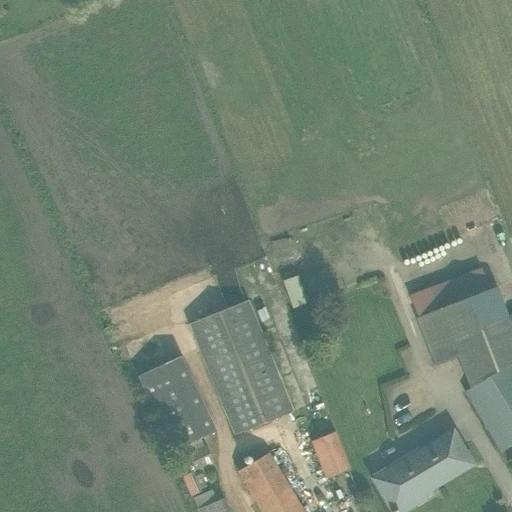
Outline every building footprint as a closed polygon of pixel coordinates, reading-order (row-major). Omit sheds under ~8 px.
[(290,241),(262,249),(265,260),(293,252),(290,241)] [(413,320),(433,369),(455,360),(468,390),(463,394),(499,453),(511,445),(511,328),(511,329),(492,282),(485,285),(478,269),(408,298),(417,318),(413,320)] [(305,304),(295,277),(281,282),(291,309),(305,304)] [(247,302),(187,326),(232,437),(291,413),(247,302)] [(214,431),(180,358),(137,378),(170,452),(169,453),(181,477),(180,478),(189,498),(199,492),(199,490),(205,488),(199,474),(193,477),(191,473),(212,462),(204,446),(202,447),(199,439),(214,431)] [(370,477),(369,478),(389,511),(400,511),(428,495),(425,491),(469,464),(448,430),(384,470),(383,467),(369,475),(370,477)] [(323,479),(348,470),(334,433),(308,443),(323,479)] [(302,511),(267,453),(237,473),(260,511),(302,511)] [(211,490),(189,500),(194,511),(227,511),(222,500),(216,502),(211,490)]
